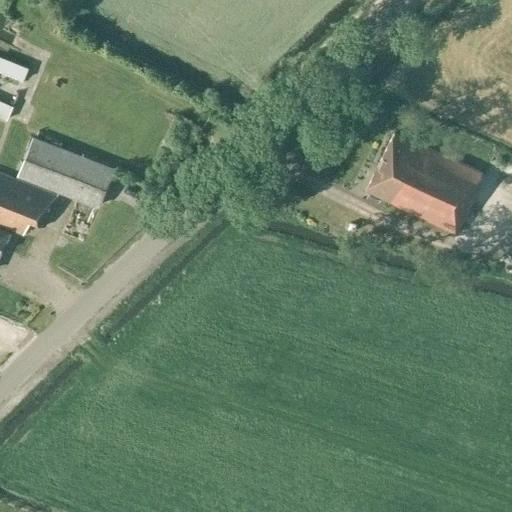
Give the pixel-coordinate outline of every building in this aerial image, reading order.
[(418,144),(394,132),(366,190),(455,233),(475,192),(472,190),(481,171),(419,141),(418,144)] [(32,136),(24,156),(16,176),(98,206),(113,168),(32,136)] [(28,220),(44,226),(56,196),(0,172),(0,224),(22,234),(28,220)] [(0,251),(9,232),(0,227),(0,251)] [(123,395),(120,403),(139,412),(143,403),(123,395)]
